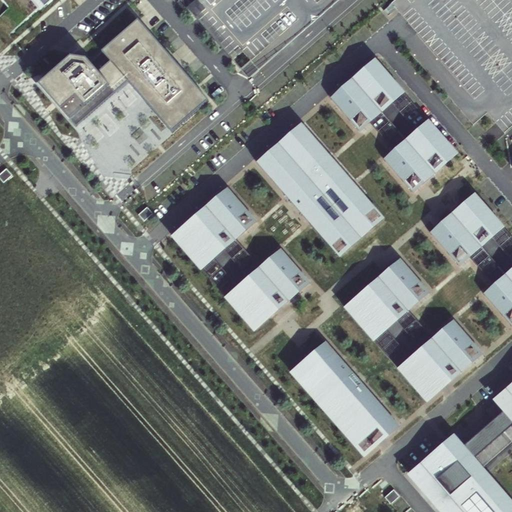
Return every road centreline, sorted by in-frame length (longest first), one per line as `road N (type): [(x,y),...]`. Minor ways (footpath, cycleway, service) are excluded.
road 1 (residential): [(0,102),(343,496)]
road 2 (unknown): [(424,7),(410,24),(445,70),(480,112),(509,109)]
road 3 (unknown): [(424,7),(509,109)]
